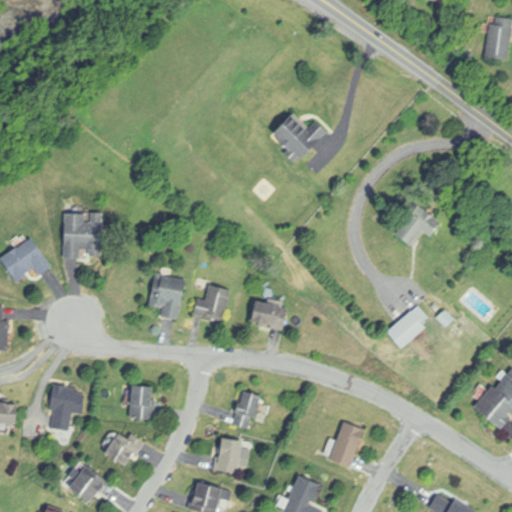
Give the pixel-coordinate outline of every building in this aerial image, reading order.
[(511,59),(511,18),(491,18),(490,59),(511,59)] [(272,133),(294,111),(311,128),(317,121),(328,133),(302,160),(300,158),(295,163),(285,153),(289,150),(272,133)] [(397,234),(419,204),(443,222),(431,238),(424,232),(414,246),(397,234)] [(65,213),(87,213),(87,223),(92,223),(92,213),(104,213),(103,257),(91,257),(91,250),(81,250),(81,259),(64,259),(65,213)] [(1,259),(33,236),(55,268),(40,278),(35,269),(24,277),(26,279),(19,284),(1,259)] [(150,306),(157,273),(164,274),(164,270),(189,275),(180,321),(163,317),(165,307),(161,306),(161,308),(150,306)] [(199,298),(207,300),(211,285),(233,291),(225,322),(195,314),(199,298)] [(253,322),(257,301),(278,304),(278,307),(284,308),(283,309),(288,310),(285,331),(272,329),(273,325),(253,322)] [(0,307),(5,307),(5,322),(10,322),(10,351),(0,351),(0,307)] [(388,332),(413,310),(428,328),(403,349),(388,332)] [(437,318),(445,310),(456,320),(448,328),(437,318)] [(511,370),(511,419),(503,430),(476,408),(495,385),(498,388),(511,370)] [(53,428),(55,412),(50,411),(54,383),(69,385),(68,388),(80,390),(80,392),(87,393),(83,415),(73,413),(70,431),(53,428)] [(133,385),(154,386),(153,400),(157,400),(156,421),(130,419),(133,385)] [(244,391),(263,397),(256,420),(254,419),(251,430),(234,426),(244,391)] [(0,423),(0,397),(2,398),(2,402),(19,403),(18,425),(0,423)] [(346,422),(366,430),(351,468),(331,460),(346,422)] [(106,454),(126,467),(134,454),(139,457),(148,443),(134,434),(131,440),(120,433),(106,454)] [(223,437),(244,441),(239,474),(215,471),(217,457),(220,457),(223,437)] [(90,505),(99,492),(102,494),(111,482),(87,465),(69,490),(90,505)] [(283,511),(301,473),(323,483),(315,502),(312,501),(310,504),(326,511),(325,511),(283,511)] [(198,481),(235,490),(232,501),(222,498),(218,511),(202,511),(191,509),(198,481)] [(439,494),(454,503),(455,502),(474,511),(433,511),(430,510),(439,494)]
